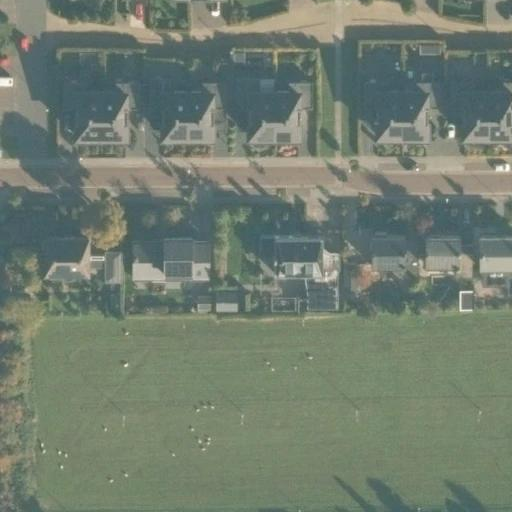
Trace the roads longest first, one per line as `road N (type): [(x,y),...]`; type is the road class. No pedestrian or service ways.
road 1 (residential): [(511,31),(481,36),(339,22),(162,40),(32,28)]
road 2 (tertiary): [(511,183),(33,177)]
road 3 (residential): [(33,177),(32,28)]
